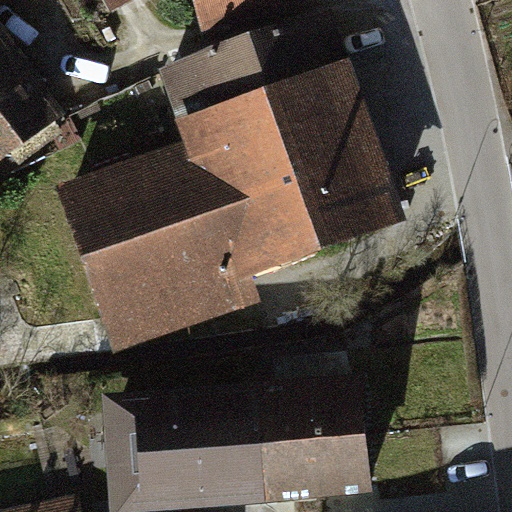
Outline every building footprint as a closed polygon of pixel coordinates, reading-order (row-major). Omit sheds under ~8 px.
[(0,0),(0,151),(9,145),(18,158),(38,144),(29,131),(49,116),(0,48),(0,0)] [(106,0),(112,9),(127,0),(106,0)] [(202,0),(209,24),(282,0),(202,0)] [(175,69),(193,122),(339,72),(320,19),(175,69)] [(203,151),(76,194),(117,312),(389,218),(339,72),(193,122),(203,151)] [(264,398),(270,494),(373,487),(366,382),(349,383),(350,393),(264,398)] [(270,494),(264,398),(114,411),(121,506),(270,494)] [(24,511),(85,511),(83,500),(24,511)]
